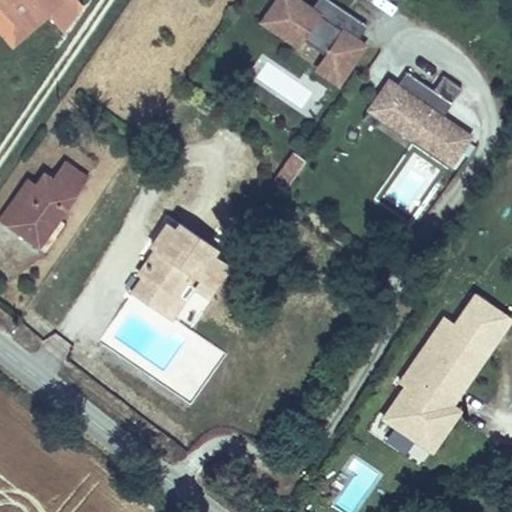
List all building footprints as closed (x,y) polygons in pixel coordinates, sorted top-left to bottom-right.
[(0,0),(0,33),(13,49),(50,17),(70,0),(0,0)] [(86,7),(80,0),(70,0),(50,17),(66,35),(86,7)] [(340,89),(369,47),(358,40),(369,25),(331,0),(318,0),(313,8),(301,0),(276,0),(259,25),(299,52),(306,42),(327,56),(315,72),(340,89)] [(409,72),(400,85),(445,116),(454,103),(409,72)] [(389,78),(367,111),(452,170),(475,137),(445,116),(400,85),(389,78)] [(310,161),(295,151),(273,182),(288,192),(310,161)] [(10,223),(42,247),(88,185),(65,167),(53,184),(44,178),(10,223)] [(3,217),(10,223),(44,178),(36,172),(3,217)] [(162,316),(214,246),(169,213),(144,247),(151,252),(136,273),(142,277),(130,295),(162,316)] [(203,300),(232,258),(214,246),(162,316),(171,323),(187,299),(185,297),(189,290),(203,300)] [(441,410),(486,342),(492,346),(511,314),(471,288),(449,322),(443,318),(400,385),(405,388),(384,421),(426,448),(448,414),(441,410)] [(433,453),(458,413),(452,408),(492,346),(486,342),(441,410),(448,414),(426,448),(433,453)]
